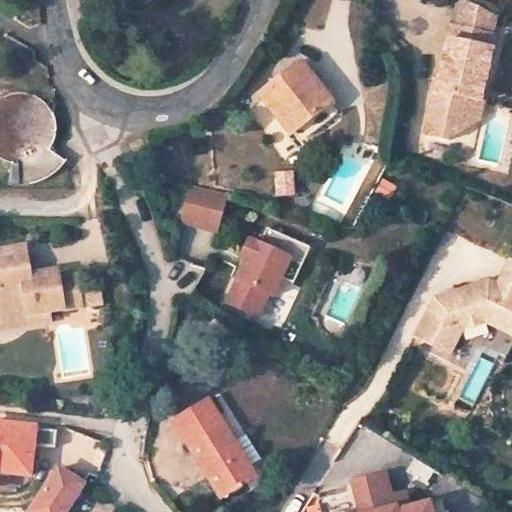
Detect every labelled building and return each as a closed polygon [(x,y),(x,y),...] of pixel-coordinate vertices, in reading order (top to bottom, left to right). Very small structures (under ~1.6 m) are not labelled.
[(461,0),(451,0),(448,24),(492,32),(494,16),(461,0)] [(448,24),(428,133),(453,138),(466,121),(470,97),(480,98),(492,32),(448,24)] [(300,64),(259,95),(290,134),(292,133),(304,148),(310,144),(306,138),(298,127),(330,103),(300,64)] [(10,165),(6,185),(11,185),(21,185),(31,184),(41,181),(49,176),(53,173),(61,166),(64,162),(48,150),(53,141),(55,134),(55,122),(53,115),(51,112),(47,106),(44,104),(41,101),(35,97),(28,95),(19,94),(9,95),(0,99),(0,159),(5,163),(10,165)] [(480,98),(470,97),(466,121),(483,99),(480,98)] [(330,103),(298,127),(306,138),(338,114),(330,103)] [(289,175),(275,176),(275,184),(276,197),(291,196),(289,175)] [(232,196),(197,187),(188,223),(207,227),(214,203),(230,207),(232,196)] [(230,207),(214,203),(207,227),(223,231),(230,207)] [(312,246),(267,229),(260,246),(250,242),(243,261),(249,263),(232,306),(264,319),(273,295),(277,297),(285,278),(292,259),(305,264),(312,246)] [(0,314),(1,320),(28,315),(30,324),(54,321),(53,312),(83,307),(77,272),(60,275),(39,278),(32,273),(27,245),(0,249),(0,314)] [(305,264),(292,259),(285,278),(297,284),(305,264)] [(511,263),(511,264),(501,289),(492,285),(440,305),(422,345),(457,360),(468,335),(492,326),(511,334),(511,263)] [(39,278),(60,275),(59,269),(32,273),(39,278)] [(100,287),(82,290),(85,307),(103,304),(100,287)] [(231,331),(216,320),(211,327),(227,338),(231,331)] [(207,403),(174,424),(208,477),(221,499),(254,478),(207,403)] [(0,450),(29,454),(31,445),(33,428),(0,424),(0,450)] [(33,428),(31,445),(55,449),(57,432),(33,428)] [(0,450),(0,472),(29,476),(32,454),(29,454),(0,450)] [(65,511),(81,485),(56,470),(30,511),(65,511)] [(387,471),(355,478),(362,511),(445,511),(443,499),(410,506),(407,490),(392,494),(387,471)] [(0,486),(19,489),(28,483),(29,476),(0,472),(0,486)]
